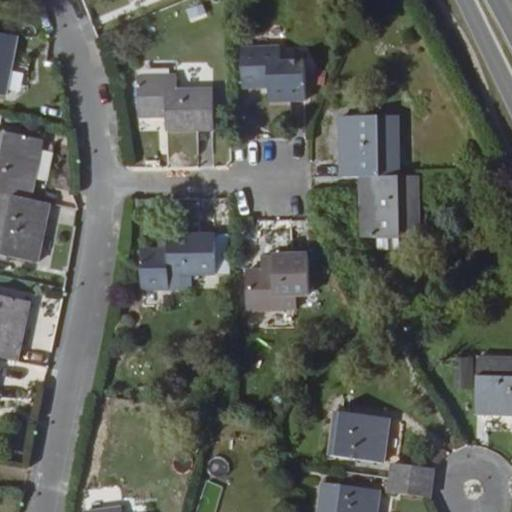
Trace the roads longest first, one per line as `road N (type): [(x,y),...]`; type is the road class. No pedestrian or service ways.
road 1 (residential): [(47,511),(99,248),(104,183)]
road 2 (residential): [(104,183),(95,87),(59,0)]
road 3 (residential): [(104,183),(274,182)]
